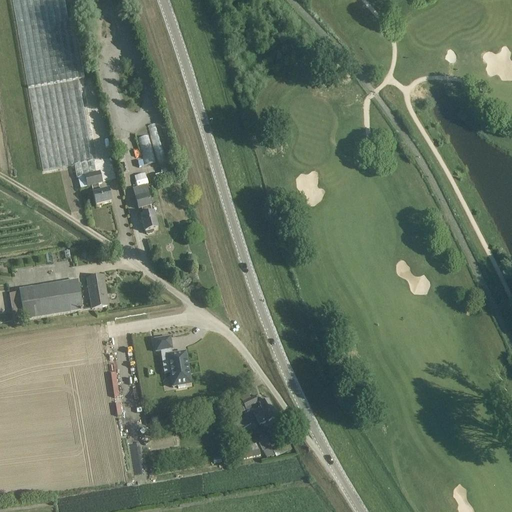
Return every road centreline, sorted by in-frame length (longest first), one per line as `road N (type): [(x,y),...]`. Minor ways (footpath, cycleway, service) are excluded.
road 1 (tertiary): [(330,463),(263,324),(161,0)]
road 2 (unclassified): [(330,463),(233,339),(122,252)]
road 3 (track): [(122,252),(0,175)]
